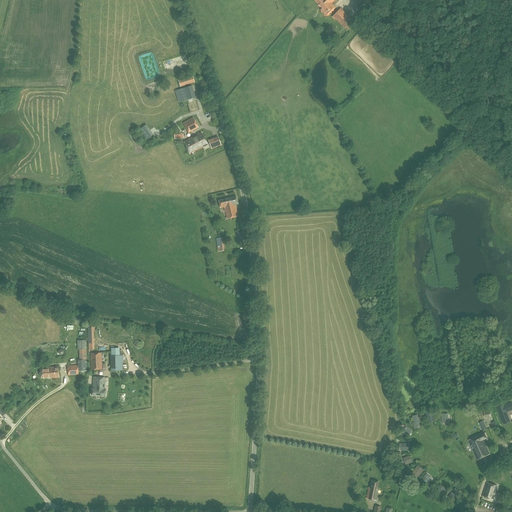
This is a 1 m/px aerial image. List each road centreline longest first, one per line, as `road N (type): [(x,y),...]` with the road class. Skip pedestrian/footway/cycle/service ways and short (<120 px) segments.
road 1 (unclassified): [(258,359),(240,183),(178,0)]
road 2 (unclassified): [(200,511),(55,508),(0,443)]
road 3 (unclassified): [(511,159),(347,0)]
road 4 (unclassified): [(249,511),(258,359)]
road 5 (unclassified): [(117,375),(258,359)]
